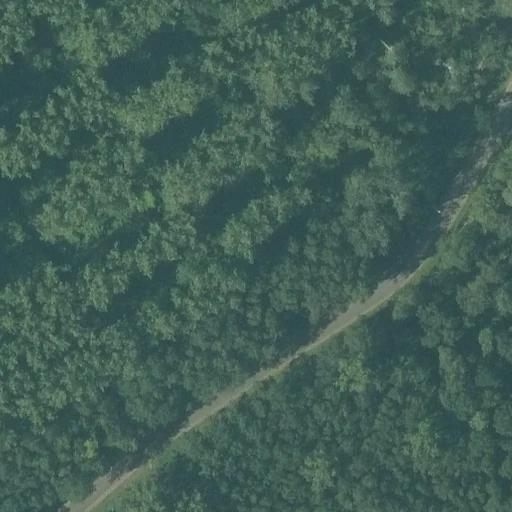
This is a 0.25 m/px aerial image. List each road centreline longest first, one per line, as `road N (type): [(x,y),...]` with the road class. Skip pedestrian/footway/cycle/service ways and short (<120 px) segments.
road 1 (unclassified): [(67,511),(168,428),(391,279),(428,235),(511,97)]
road 2 (track): [(171,511),(77,310),(0,184)]
